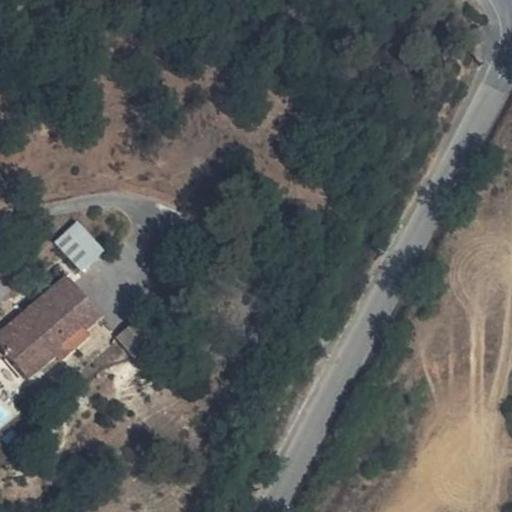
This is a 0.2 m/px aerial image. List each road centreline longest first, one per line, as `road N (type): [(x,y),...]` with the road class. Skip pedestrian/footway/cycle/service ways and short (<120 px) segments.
road 1 (unclassified): [(511,53),(267,511)]
road 2 (residential): [(0,219),(116,200),(188,218),(235,261),(257,318),(251,370),(205,511)]
